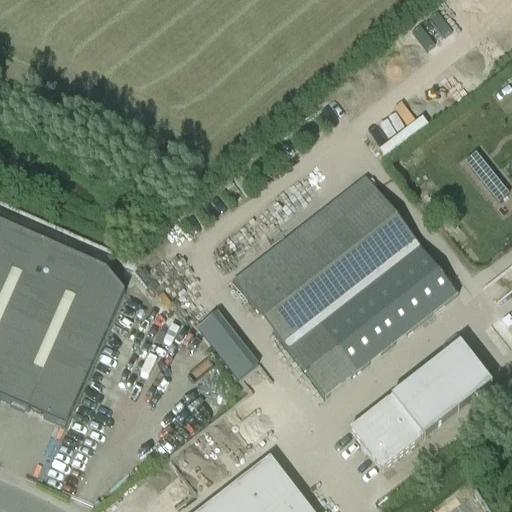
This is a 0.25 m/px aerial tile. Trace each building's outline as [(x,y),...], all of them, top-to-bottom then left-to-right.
[(507,196),(474,156),(465,163),(498,203),(507,196)] [(366,181),(233,285),(275,339),(324,402),(457,299),(405,231),(366,181)] [(0,226),(0,401),(65,431),(124,296),(106,273),(0,226)] [(390,401),(391,402),(388,404),(387,403),(349,433),(381,475),(419,445),(419,444),(422,441),(422,442),(491,388),(459,347),(390,401)] [(205,511),(308,511),(270,462),(205,511)]
